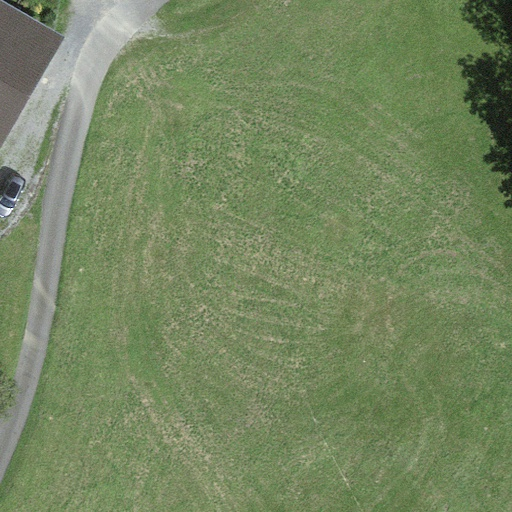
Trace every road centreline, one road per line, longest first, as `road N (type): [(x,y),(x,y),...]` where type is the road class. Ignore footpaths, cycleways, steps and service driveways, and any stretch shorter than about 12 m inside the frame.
road 1 (track): [(146,0),(113,32),(77,116),(38,338),(0,448)]
road 2 (track): [(237,0),(166,34),(113,32),(93,0)]
